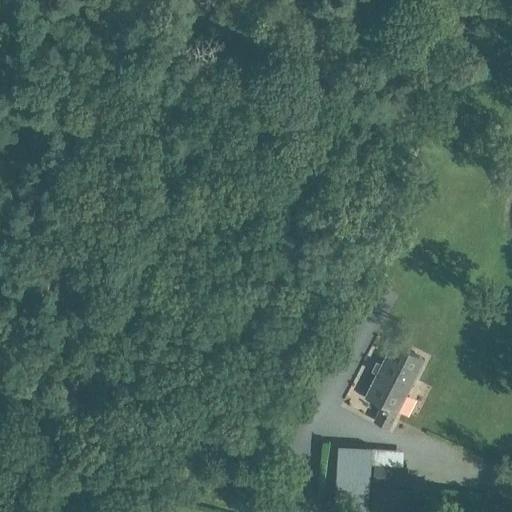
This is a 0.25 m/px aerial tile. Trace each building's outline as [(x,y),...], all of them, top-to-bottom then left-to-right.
[(383,287),(372,282),(366,296),(376,301),(383,287)] [(367,395),(382,403),(374,419),(390,428),(399,411),(426,358),(394,342),(367,395)] [(372,447),(339,445),(336,506),(368,509),(372,447)] [(409,467),(402,466),(378,464),(376,482),(407,485),(409,467)] [(375,487),(373,511),(375,511),(404,511),(406,490),(375,487)]
